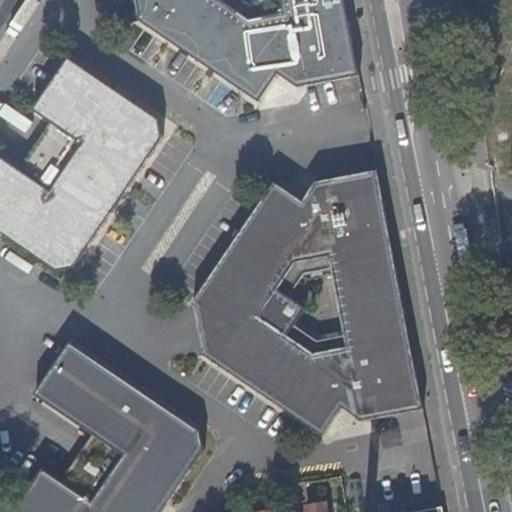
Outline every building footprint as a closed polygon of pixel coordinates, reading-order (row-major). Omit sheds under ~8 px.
[(364,80),(347,0),(135,0),(140,20),(135,22),(255,104),(275,76),(293,72),(297,92),(364,80)] [(21,172),(3,159),(0,163),(0,235),(56,273),(78,270),(165,142),(162,122),(71,61),(35,114),(52,125),(21,172)] [(363,429),(427,417),(413,345),(380,172),(318,184),(322,203),(305,206),(276,187),(194,307),(199,311),(207,353),(204,357),(225,372),(326,441),(346,412),(359,409),(363,429)] [(202,436),(71,347),(36,398),(93,437),(62,484),(43,471),(15,511),(164,511),(205,454),(202,436)] [(391,511),(392,511),(392,508),(391,505),(389,503),(386,502),(383,502),(380,504),(378,506),(378,509),(378,511),(391,511)]
